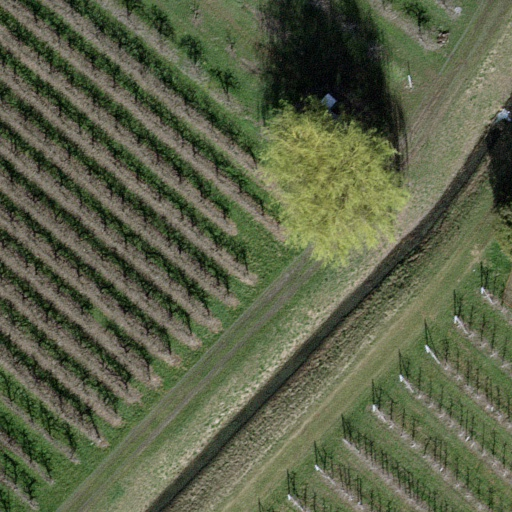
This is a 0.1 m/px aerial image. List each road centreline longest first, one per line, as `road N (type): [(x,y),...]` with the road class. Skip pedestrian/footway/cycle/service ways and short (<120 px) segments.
road 1 (track): [(76,511),(373,196),(500,0)]
road 2 (track): [(220,511),(439,275),(511,178)]
